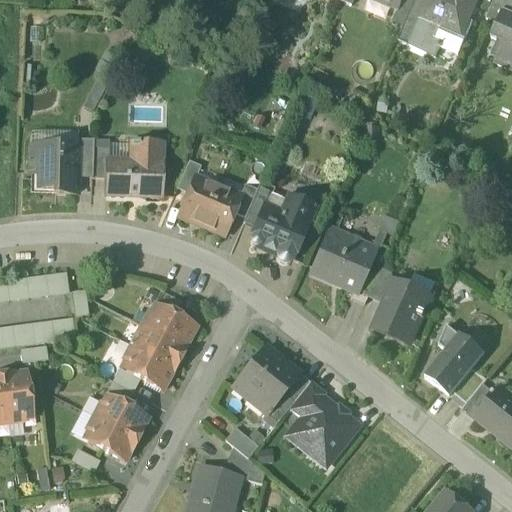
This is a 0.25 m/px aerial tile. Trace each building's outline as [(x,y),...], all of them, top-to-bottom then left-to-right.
[(339,0),(337,5),(349,11),(353,0),(339,0)] [(397,13),(399,14),(401,9),(404,0),(367,0),(386,8),(387,6),(398,11),(397,13)] [(404,0),(401,9),(411,14),(416,1),(416,0),(404,0)] [(420,23),(421,24),(418,32),(409,51),(435,62),(440,52),(442,47),(436,44),(441,32),(460,41),(477,0),(430,0),(427,7),(420,23)] [(511,0),(494,0),(485,22),(497,27),(502,14),(511,18),(511,0)] [(420,23),(427,7),(416,1),(411,14),(406,26),(418,32),(421,24),(420,23)] [(406,26),(411,14),(401,9),(399,14),(397,13),(391,29),(402,34),(406,26)] [(494,67),(511,74),(511,18),(502,14),(497,27),(490,41),(503,46),(494,67)] [(409,51),(418,32),(406,26),(402,34),(398,46),(409,51)] [(466,43),(460,41),(441,32),(436,44),(442,47),(440,52),(458,60),(466,43)] [(250,41),(251,48),(257,53),(264,51),(266,44),(263,38),(256,36),(250,41)] [(98,64),(116,74),(122,63),(104,53),(98,64)] [(116,74),(98,64),(93,75),(110,85),(116,74)] [(81,110),(93,116),(107,91),(95,85),(81,110)] [(297,116),(308,121),(317,103),(305,98),(297,116)] [(379,98),(376,115),(387,116),(390,100),(379,98)] [(363,129),(363,142),(377,142),(377,129),(363,129)] [(30,136),(30,153),(55,154),(55,148),(76,149),(76,143),(77,138),(30,136)] [(76,177),(91,178),(92,151),(92,144),(76,143),(76,149),(77,149),(76,177)] [(108,144),(108,152),(107,165),(133,165),(133,145),(108,144)] [(104,199),(128,200),(128,198),(158,199),(160,146),(133,145),(133,165),(107,165),(105,165),(105,182),(104,199)] [(54,197),(76,198),(76,177),(77,149),(76,149),(55,148),(55,154),(30,153),(29,176),(37,176),(37,193),(54,193),(54,197)] [(108,152),(92,151),(91,178),(91,182),(105,182),(105,165),(107,165),(108,152)] [(176,193),(187,198),(194,180),(195,181),(200,170),(188,165),(176,193)] [(177,221),(200,231),(217,190),(195,181),(194,180),(187,198),(177,221)] [(259,186),(256,194),(244,222),(242,227),(254,232),(263,211),(265,212),(271,197),(273,192),(259,186)] [(232,217),(244,222),(256,194),(243,188),(239,199),(240,200),(232,217)] [(239,199),(217,190),(200,231),(223,240),(232,217),(240,200),(239,199)] [(286,203),(271,197),(265,212),(280,218),(286,203)] [(291,197),(288,205),(310,213),(313,206),(291,197)] [(284,268),(290,266),(312,215),(310,213),(288,205),(286,203),(280,218),(265,212),(263,211),(254,232),(250,243),(249,245),(251,249),(254,250),(265,255),(275,260),(276,264),(279,267),(284,268)] [(372,250),(374,251),(378,253),(385,237),(392,240),(398,225),(384,219),(370,250),(372,250)] [(351,295),(353,296),(362,274),(364,275),(374,251),(372,250),(371,252),(358,247),(359,245),(330,232),(321,255),(325,256),(317,275),(339,285),(337,289),(351,295)] [(379,271),(375,280),(367,299),(382,306),(383,306),(392,286),(393,287),(397,279),(379,271)] [(363,308),(367,299),(375,280),(364,275),(362,274),(353,296),(351,295),(349,303),(363,308)] [(0,285),(0,309),(65,301),(62,277),(0,285)] [(407,293),(428,302),(435,285),(414,277),(407,293)] [(372,330),(409,346),(420,321),(423,322),(426,314),(423,313),(428,302),(407,293),(393,287),(392,286),(383,306),(382,306),(372,330)] [(83,295),(71,297),(74,321),(86,319),(83,295)] [(158,311),(172,319),(178,308),(157,297),(152,308),(158,311)] [(147,317),(140,330),(183,353),(195,330),(172,319),(158,311),(153,320),(147,317)] [(0,327),(0,351),(70,343),(67,319),(0,327)] [(424,381),(441,394),(445,389),(453,396),(471,373),(484,357),(459,337),(458,339),(446,329),(437,349),(445,355),(424,381)] [(184,353),(183,353),(140,330),(129,350),(172,373),(173,373),(184,353)] [(123,362),(129,350),(118,344),(112,356),(123,362)] [(160,395),(172,373),(129,350),(123,362),(123,363),(129,366),(124,376),(139,384),(160,395)] [(21,354),(23,368),(35,367),(47,365),(45,351),(21,354)] [(231,392),(266,420),(283,399),(298,379),(264,351),(231,392)] [(118,373),(111,386),(132,397),(139,384),(124,376),(118,373)] [(463,404),(467,407),(482,388),(485,384),(471,373),(453,396),(463,404)] [(14,377),(0,378),(0,380),(6,428),(20,426),(19,419),(30,418),(25,377),(14,378),(14,377)] [(298,379),(283,399),(292,407),(308,387),(298,379)] [(50,383),(45,392),(55,398),(60,388),(50,383)] [(125,410),(132,397),(111,386),(104,399),(110,402),(125,410)] [(297,420),(300,422),(318,400),(319,401),(321,398),(322,397),(308,387),(292,407),(288,412),(297,420)] [(491,396),(482,388),(467,407),(463,412),(462,413),(474,423),(475,422),(476,420),(494,398),(491,396)] [(449,401),(453,396),(445,389),(441,394),(449,401)] [(449,401),(459,409),(463,404),(453,396),(449,401)] [(321,398),(319,401),(355,430),(323,470),(303,454),(311,444),(294,430),(300,422),(297,420),(280,441),(324,476),(361,429),(321,398)] [(499,442),(511,452),(511,451),(511,404),(508,410),(494,398),(476,420),(501,440),(499,442)] [(288,412),(292,407),(283,399),(266,420),(275,428),(288,412)] [(319,401),(318,400),(300,422),(294,430),(311,444),(303,454),(323,470),(355,430),(319,401)] [(92,421),(99,408),(86,402),(80,414),(81,415),(92,421)] [(99,408),(92,421),(136,444),(143,431),(142,431),(147,422),(125,410),(110,402),(105,411),(99,408)] [(459,409),(463,412),(467,407),(463,404),(459,409)] [(92,421),(81,415),(69,437),(86,446),(91,437),(85,434),(92,421)] [(475,422),(499,442),(501,440),(476,420),(475,422)] [(129,457),(136,444),(92,421),(85,434),(91,437),(86,446),(123,466),(128,456),(129,457)] [(22,440),(20,426),(6,428),(8,441),(22,440)] [(223,445),(234,454),(246,464),(257,451),(234,432),(223,445)] [(263,477),(246,464),(234,454),(226,478),(239,482),(260,488),(263,477)] [(69,465),(90,477),(96,466),(74,455),(69,465)] [(50,471),(51,485),(63,483),(61,470),(50,471)] [(186,511),(221,511),(218,510),(219,506),(231,510),(239,482),(226,478),(198,470),(186,511)] [(35,472),(38,495),(48,494),(45,471),(35,472)] [(465,511),(458,506),(458,503),(450,497),(448,498),(445,495),(431,511),(465,511)]
